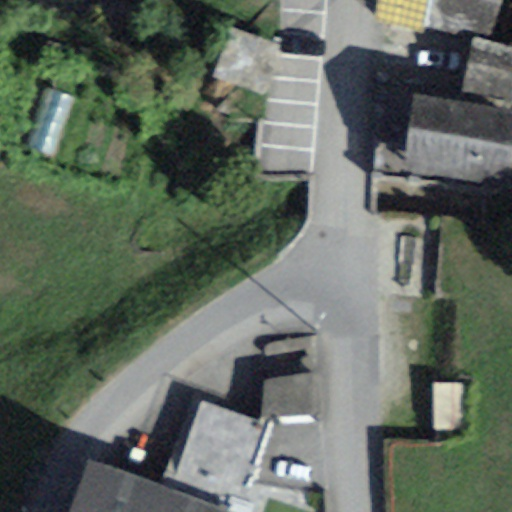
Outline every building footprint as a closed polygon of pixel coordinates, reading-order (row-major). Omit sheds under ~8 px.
[(497,0),(386,0),(380,25),(422,35),(424,28),(488,43),(497,0)] [(273,53),(231,41),(219,82),(261,94),(273,53)] [(511,58),(477,53),(471,91),(511,97),(511,58)] [(511,149),(511,128),(419,116),(410,180),(506,193),(511,149)] [(198,414),(168,504),(190,511),(230,511),(257,434),(198,414)] [(163,511),(90,488),(82,511),(163,511)]
